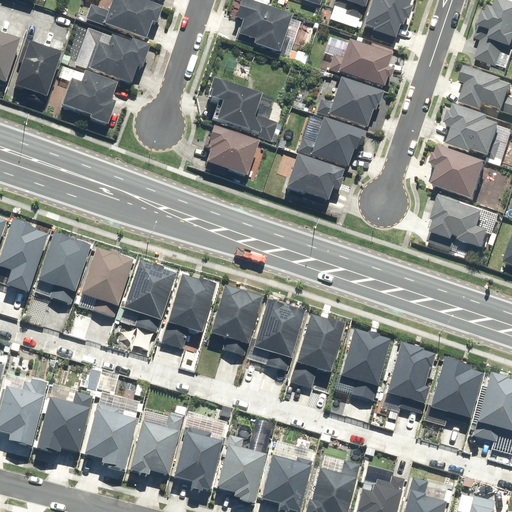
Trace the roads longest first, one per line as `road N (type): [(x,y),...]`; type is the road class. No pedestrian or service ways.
road 1 (secondary): [(511,322),(0,150)]
road 2 (residential): [(511,480),(0,329)]
road 3 (residential): [(385,201),(451,0)]
road 4 (residential): [(127,511),(0,478)]
road 5 (residential): [(201,0),(159,124)]
